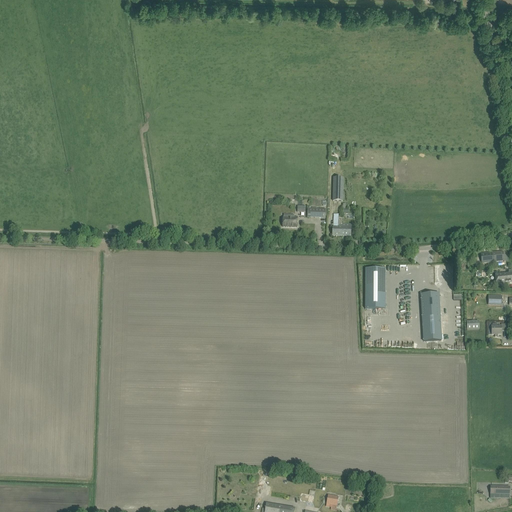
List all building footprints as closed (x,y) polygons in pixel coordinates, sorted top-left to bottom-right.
[(343,202),(344,178),(333,178),(333,201),(343,202)] [(307,209),(307,218),(326,218),(326,210),(307,209)] [(283,217),(282,227),(297,228),(297,217),(294,217),(294,215),(284,215),(284,217),(283,217)] [(351,237),(351,228),(342,228),(342,218),(338,218),(338,227),(332,227),(332,236),(342,237),(351,237)] [(493,263),(504,262),(503,253),(493,254),(493,263)] [(365,269),(365,309),(385,309),(385,269),(365,269)] [(511,269),(508,270),(509,274),(495,275),(496,284),(511,282),(511,269)] [(428,294),(421,295),(422,310),(425,309),(425,314),(422,314),(424,342),(441,341),(439,294),(432,294),(432,295),(428,295),(428,294)] [(504,306),(504,298),(490,297),(490,306),(504,306)] [(467,331),(480,330),(479,321),(466,321),(467,331)] [(491,327),(488,327),(488,335),(492,335),(495,335),(495,337),(498,337),(498,335),(502,335),(502,332),(506,332),(506,324),(501,325),(501,327),(497,327),(497,324),(492,324),(492,327),(491,327)] [(490,494),(490,498),(510,499),(510,494),(510,487),(490,486),(490,494)] [(337,506),(338,497),(327,496),(326,504),(337,506)] [(294,511),(295,508),(266,503),(264,511),(294,511)]
